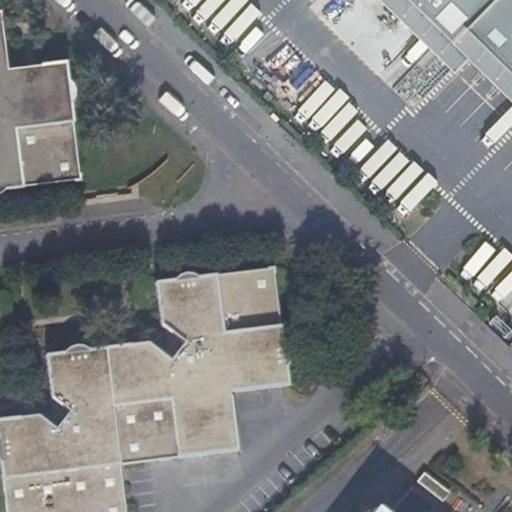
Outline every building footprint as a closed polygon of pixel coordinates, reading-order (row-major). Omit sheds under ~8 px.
[(414,0),(383,0),(458,71),(471,58),(511,96),(511,67),(470,27),(457,41),(414,0)] [(511,0),(414,0),(457,41),(470,27),(511,67),(511,0)] [(0,187),(81,177),(66,59),(8,67),(1,14),(0,14),(0,187)] [(273,102),(284,113),(299,97),(288,87),(273,102)] [(386,165),(397,174),(379,193),(403,216),(429,187),(395,155),(386,165)] [(0,419),(11,511),(131,511),(125,468),(125,462),(240,447),(233,390),(288,383),(272,265),(157,281),(162,323),(169,329),(156,346),(151,341),(51,354),(56,396),(63,402),(49,419),(44,414),(0,419)] [(494,329),(509,343),(511,339),(511,328),(503,320),(494,329)]
